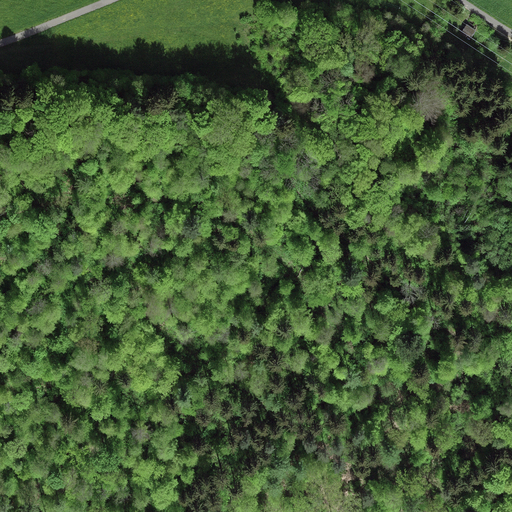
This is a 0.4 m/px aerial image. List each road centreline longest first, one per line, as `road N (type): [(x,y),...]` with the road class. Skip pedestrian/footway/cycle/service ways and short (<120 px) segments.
road 1 (track): [(337,511),(416,432),(476,351)]
road 2 (track): [(0,45),(113,0)]
